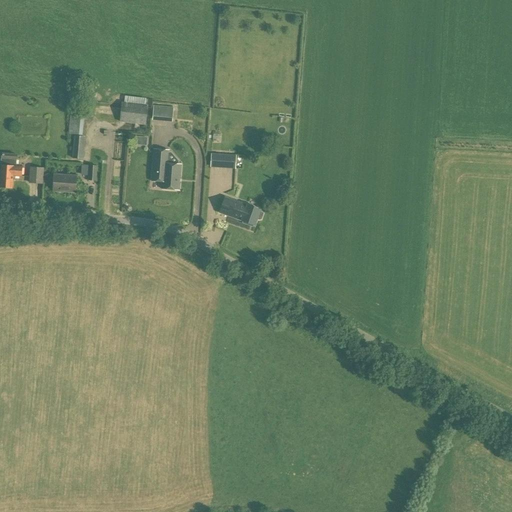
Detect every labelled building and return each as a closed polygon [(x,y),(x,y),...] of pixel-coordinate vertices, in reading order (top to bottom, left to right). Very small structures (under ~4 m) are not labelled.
[(145,125),(148,105),(122,102),(119,122),(145,125)] [(84,134),(85,108),(70,108),(70,134),(84,134)] [(83,159),(85,137),(74,136),(72,158),(83,159)] [(147,145),(147,137),(136,136),(136,145),(147,145)] [(179,191),(181,165),(167,163),(169,150),(154,149),(152,181),(162,182),(162,189),(179,191)] [(22,177),(22,167),(15,167),(16,155),(2,154),(0,181),(0,187),(12,188),(13,176),(22,177)] [(211,154),(211,168),(236,169),(236,154),(211,154)] [(96,181),(97,166),(82,165),(81,175),(88,176),(88,181),(96,181)] [(42,184),(44,168),(30,167),(29,183),(42,184)] [(75,192),(76,176),(54,175),(53,191),(75,192)] [(247,206),(225,198),(220,212),(241,220),(241,221),(242,221),(243,222),(246,224),(248,223),(255,226),(257,219),(259,220),(261,219),(263,214),(261,212),(260,211),(247,205),(247,206)]
